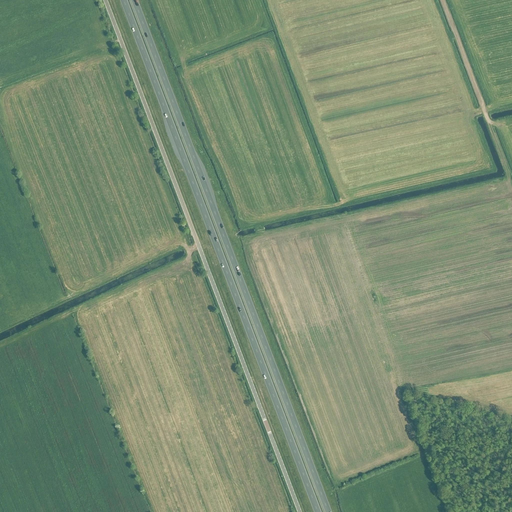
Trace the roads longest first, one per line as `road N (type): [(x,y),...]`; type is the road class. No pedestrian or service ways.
road 1 (trunk): [(327,511),(133,0)]
road 2 (trunk): [(123,0),(317,511)]
road 3 (unclassified): [(299,511),(105,0)]
